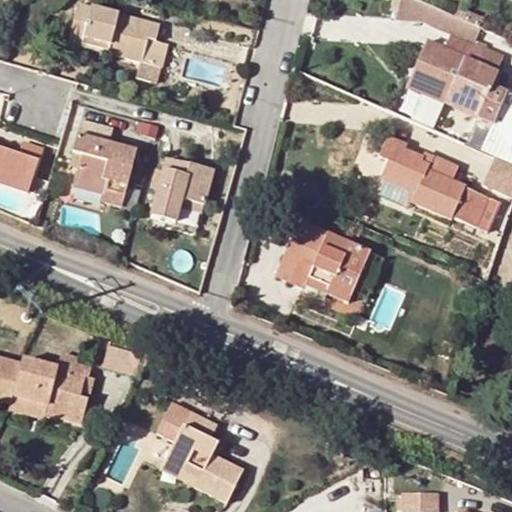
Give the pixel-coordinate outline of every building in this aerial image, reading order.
[(399,0),(394,22),(422,24),(449,36),(449,34),(474,44),(480,30),(462,22),(451,17),(410,0),(399,0)] [(76,6),(70,30),(84,33),(82,41),(107,48),(105,55),(140,65),(136,80),(158,85),(167,48),(154,44),(159,27),(76,6)] [(466,12),(462,22),(478,29),(483,19),(466,12)] [(84,33),(70,30),(66,46),(105,55),(107,48),(82,41),(84,33)] [(425,42),(409,80),(443,94),(439,103),(475,119),(492,126),(506,94),(488,87),(486,94),(470,86),(478,68),(494,74),(501,57),(449,34),(449,36),(443,49),(425,42)] [(443,94),(409,80),(404,88),(439,103),(443,94)] [(475,119),(463,147),(496,162),(511,168),(511,91),(509,90),(506,94),(492,126),(475,119)] [(79,123),(71,154),(80,157),(76,171),(72,189),(101,197),(100,204),(119,209),(134,154),(107,147),(111,132),(79,123)] [(419,165),(420,161),(403,153),(405,148),(385,139),(377,159),(386,163),(378,182),(382,184),(379,192),(448,222),(450,219),(473,228),(478,217),(485,200),(450,184),(456,171),(431,160),(428,164),(427,168),(419,165)] [(0,185),(27,194),(36,164),(42,152),(21,145),(16,157),(0,151),(0,185)] [(80,157),(71,154),(67,169),(76,171),(80,157)] [(164,161),(162,172),(174,176),(178,164),(164,161)] [(511,168),(496,162),(491,175),(511,183),(511,168)] [(174,176),(162,172),(150,217),(175,225),(178,211),(181,200),(202,206),(211,173),(178,164),(174,176)] [(360,186),(363,180),(357,178),(355,184),(360,186)] [(300,202),(262,185),(255,210),(290,225),(300,202)] [(0,186),(0,203),(22,211),(27,196),(0,186)] [(199,216),(202,206),(181,200),(178,211),(199,216)] [(473,228),(472,231),(481,235),(487,221),(478,217),(473,228)] [(273,278),(287,284),(299,257),(314,263),(325,236),(296,223),(273,278)] [(301,291),(303,287),(306,280),(328,289),(325,296),(346,305),(367,255),(325,236),(314,263),(299,257),(287,284),(301,291)] [(306,280),(303,287),(325,296),(328,289),(306,280)] [(106,351),(103,364),(131,372),(134,360),(146,364),(149,356),(109,340),(108,343),(89,337),(87,346),(106,351)] [(0,403),(8,406),(10,397),(46,406),(43,415),(80,425),(86,400),(77,397),(83,377),(86,377),(90,361),(60,352),(56,368),(19,358),(18,364),(0,359),(0,403)] [(91,379),(86,377),(83,377),(77,397),(86,400),(91,379)] [(184,377),(176,394),(222,417),(232,397),(212,388),(184,377)] [(43,420),(43,415),(46,406),(10,397),(8,406),(6,411),(43,420)] [(172,443),(163,460),(182,470),(185,463),(202,472),(211,454),(216,443),(207,438),(214,424),(188,411),(171,402),(153,435),(172,443)] [(329,449),(344,455),(346,451),(350,452),(354,445),(334,436),(329,449)] [(194,488),(224,504),(241,471),(211,454),(202,472),(194,488)] [(157,471),(194,488),(202,472),(185,463),(182,470),(163,460),(157,471)] [(435,511),(435,496),(400,496),(400,511),(435,511)]
